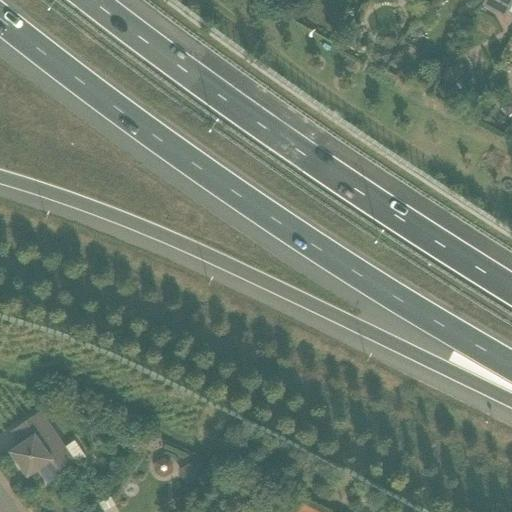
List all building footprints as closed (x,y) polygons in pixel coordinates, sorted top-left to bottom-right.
[(511,0),(483,0),(482,3),(483,4),(482,5),(505,18),(511,5),(511,0)] [(385,66),(391,54),(379,48),(373,59),(385,66)] [(452,79),(437,89),(444,100),(460,91),(452,79)] [(511,115),(511,100),(511,99),(500,107),(509,118),(511,115)] [(72,413),(78,402),(64,394),(58,405),(72,413)] [(75,440),(65,447),(40,411),(12,431),(21,444),(10,451),(24,472),(28,469),(32,474),(38,469),(48,484),(86,457),(75,440)] [(201,459),(193,464),(191,462),(178,470),(186,485),(200,478),(200,477),(209,472),(201,459)]
